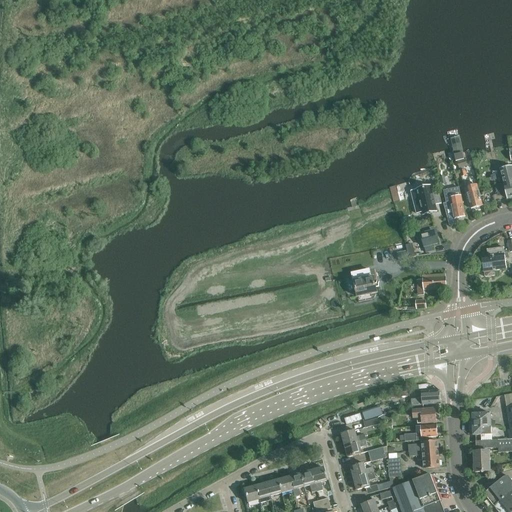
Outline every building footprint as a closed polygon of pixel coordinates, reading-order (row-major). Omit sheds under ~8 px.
[(458,138),(448,140),(454,162),(464,160),(458,138)] [(467,166),(465,160),(458,162),(460,168),(467,166)] [(506,192),(507,199),(511,197),(511,166),(500,170),(504,184),(506,192)] [(496,183),(495,183),(497,194),(506,192),(504,184),(497,185),(496,183)] [(431,186),(417,189),(420,200),(414,201),(417,214),(423,213),(423,216),(437,212),(435,205),(441,204),(438,192),(432,194),(431,186)] [(466,195),(467,195),(471,209),(483,206),(479,191),(477,186),(465,189),(466,195)] [(459,189),(444,192),(446,204),(445,205),(445,208),(445,209),(450,226),(456,224),(454,219),(465,217),(462,202),(462,200),(460,191),(459,188),(459,189)] [(431,233),(429,228),(415,232),(417,241),(422,239),(426,253),(432,251),(431,245),(438,244),(435,232),(431,233)] [(508,258),(507,251),(504,251),(504,248),(487,250),(488,257),(482,258),(484,272),(485,277),(495,276),(494,271),(507,269),(505,259),(508,258)] [(407,251),(397,253),(399,261),(409,259),(407,251)] [(353,281),(357,298),(378,293),(374,277),(371,277),(370,273),(363,275),(364,279),(353,281)] [(423,277),(423,280),(417,281),(418,296),(424,296),(424,291),(447,289),(446,275),(423,277)] [(416,302),(416,310),(426,309),(426,301),(416,302)] [(440,391),(423,392),(423,399),(412,399),(413,406),(423,405),(441,404),(440,391)] [(385,404),(387,412),(396,410),(394,402),(385,404)] [(423,405),(413,406),(414,414),(416,413),(416,416),(417,416),(418,424),(437,423),(436,410),(424,411),(423,405)] [(499,435),(498,440),(511,439),(511,406),(507,407),(511,433),(500,434),(499,435)] [(381,422),(386,421),(382,407),(363,411),(365,419),(380,416),(381,422)] [(473,415),(473,436),(492,435),(491,414),(473,415)] [(380,425),(378,419),(364,423),(366,429),(380,425)] [(405,436),(405,441),(405,442),(423,440),(423,438),(438,437),(437,425),(416,426),(416,427),(417,434),(405,435),(405,436)] [(342,435),(345,446),(362,442),(366,441),(364,436),(357,438),(355,431),(342,435)] [(476,441),(476,449),(498,448),(499,453),(511,452),(511,439),(498,440),(476,441)] [(362,442),(345,446),(348,458),(362,454),(360,448),(367,446),(366,441),(362,442)] [(420,452),(420,456),(439,455),(438,442),(422,443),(422,447),(419,447),(419,445),(408,445),(409,453),(410,453),(410,457),(417,456),(417,452),(420,452)] [(370,457),(385,453),(388,452),(388,447),(369,452),(370,457)] [(489,452),(476,452),(474,452),(475,473),(490,472),(489,452)] [(385,453),(370,457),(372,462),(386,458),(385,453)] [(389,461),(390,478),(402,477),(401,460),(400,454),(388,455),(389,461)] [(439,455),(420,456),(420,457),(423,457),(424,469),(440,468),(439,455)] [(353,473),(355,479),(375,473),(374,468),(366,470),(365,464),(351,467),(352,469),(350,469),(351,474),(353,473)] [(322,467),(311,470),(317,492),(322,490),(320,483),(326,481),(322,467)] [(311,470),(300,474),(304,487),(310,485),(312,493),(317,492),(311,470)] [(375,473),(355,479),(358,490),(371,487),(370,481),(377,479),(375,473)] [(288,477),(292,490),(294,497),(300,495),(298,489),(304,487),(300,474),(288,477)] [(444,511),(430,474),(417,479),(393,488),(402,511),(444,511)] [(288,477),(277,480),(281,493),(292,490),(288,477)] [(484,494),(494,507),(511,493),(511,481),(508,477),(504,478),(484,494)] [(277,480),(266,483),(270,497),(281,493),(277,480)] [(378,485),(380,491),(395,488),(393,480),(391,480),(391,482),(378,485)] [(255,486),(258,500),(259,504),(271,500),(270,497),(266,483),(255,486)] [(247,503),(258,500),(255,486),(243,489),(247,503)] [(380,494),(382,500),(392,498),(391,492),(380,494)] [(511,511),(511,493),(494,507),(498,511),(511,511)] [(313,503),(314,508),(329,504),(328,499),(313,503)] [(362,505),(364,511),(376,511),(379,511),(375,500),(362,505)]
